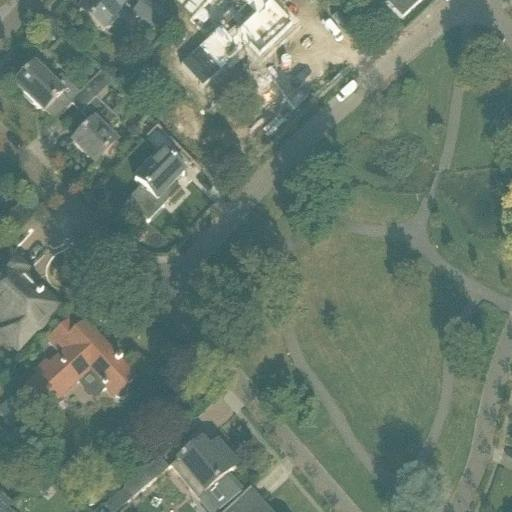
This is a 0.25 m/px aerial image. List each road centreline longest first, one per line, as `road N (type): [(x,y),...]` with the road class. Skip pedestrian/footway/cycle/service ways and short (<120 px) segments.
road 1 (unclassified): [(160,296),(268,175),(466,0)]
road 2 (unclassified): [(348,511),(160,296)]
road 3 (unclassified): [(160,296),(0,136)]
road 4 (unclassified): [(511,339),(456,511)]
